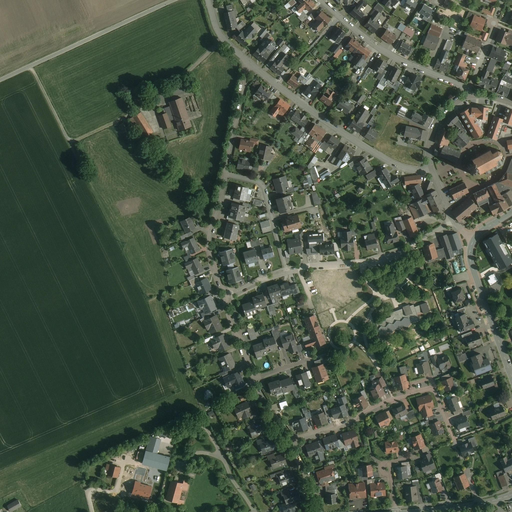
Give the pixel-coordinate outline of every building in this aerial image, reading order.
[(309,0),(308,0),(303,6),(304,8),(308,12),(315,5),(309,0)] [(362,0),(361,0),(356,7),(359,10),(362,6),(364,7),(367,4),(362,0)] [(395,9),(401,2),(398,0),(394,5),(392,7),(395,9)] [(417,3),(411,0),(405,0),(402,7),(412,12),(417,3)] [(384,8),(377,3),(373,8),(374,9),(380,13),(384,8)] [(432,10),(423,4),(418,13),(424,16),(422,19),(426,21),(430,13),(432,10)] [(356,7),(355,7),(350,14),(358,20),(363,14),(359,10),(356,7)] [(491,8),(490,12),(482,9),(481,12),(492,16),(495,9),(491,8)] [(378,18),(381,15),(380,13),(374,9),(370,14),(372,16),(374,14),(377,17),(377,18),(378,18)] [(232,11),(223,13),(225,21),(234,19),(232,11)] [(318,16),(313,12),(309,16),(313,21),(315,19),(315,18),(318,16)] [(329,19),(321,12),(318,16),(315,19),(323,25),(324,26),(329,19)] [(484,21),(475,17),(471,26),(481,30),(484,21)] [(234,19),(225,21),(227,29),(236,27),(234,19)] [(374,22),(370,19),(365,26),(373,33),(379,26),(374,22)] [(323,25),(317,20),(312,26),(318,31),(323,25)] [(406,27),(400,23),(397,29),(403,32),(406,27)] [(441,29),(431,25),(427,32),(427,34),(438,38),(441,29)] [(250,26),(243,33),(250,39),(252,37),(252,38),(256,34),(255,33),(256,32),(250,26)] [(414,32),(406,27),(403,32),(411,37),(414,32)] [(267,32),(262,28),(257,34),(262,38),(266,33),(267,32)] [(339,28),(331,37),(338,43),(346,33),(339,28)] [(386,30),(380,38),(390,45),(396,36),(386,30)] [(511,35),(507,33),(500,31),(498,34),(495,40),(505,44),(506,41),(510,43),(511,39),(511,35)] [(242,32),(236,38),(245,47),(251,40),(250,39),(243,33),(242,32)] [(270,37),(266,33),(262,38),(260,40),(263,42),(266,38),(268,39),(270,37)] [(438,38),(427,34),(422,45),(434,50),(439,39),(438,38)] [(471,38),(466,36),(462,46),(467,48),(471,38)] [(263,42),(260,46),(259,48),(263,51),(265,49),(267,48),(269,51),(270,50),(271,51),(274,47),(273,46),(275,45),(274,45),(275,44),(274,42),(272,41),(270,42),(268,39),(266,38),(263,42)] [(481,42),(471,38),(467,48),(477,52),(481,42)] [(355,40),(355,41),(352,39),(346,47),(354,53),(354,52),(359,45),(360,45),(357,43),(357,42),(355,40)] [(446,41),(443,50),(448,52),(452,43),(446,41)] [(412,47),(402,42),(398,50),(402,52),(402,53),(407,56),(412,47)] [(341,47),(337,44),(332,50),(335,53),(336,53),(339,49),(341,47)] [(364,49),(359,45),(354,52),(358,54),(365,60),(370,53),(364,49)] [(259,48),(253,54),(262,62),(268,55),(263,51),(259,48)] [(505,52),(494,48),(492,53),(490,53),(489,56),(501,61),(505,52)] [(448,52),(443,50),(439,60),(444,62),(448,52)] [(283,53),(276,62),(280,65),(287,57),(283,53)] [(465,56),(457,53),(455,59),(462,62),(465,56)] [(365,60),(358,54),(355,58),(351,56),(348,60),(359,68),(360,65),(365,60)] [(387,63),(378,58),(372,69),(379,72),(381,73),(383,69),(387,63)] [(462,62),(455,59),(454,62),(456,62),(455,65),(459,66),(464,68),(466,64),(462,62)] [(496,61),(490,59),(487,68),(492,70),(496,61)] [(444,62),(439,60),(438,62),(436,62),(434,67),(445,72),(449,64),(444,62)] [(508,70),(511,63),(507,61),(503,68),(508,70)] [(276,62),(275,62),(274,64),(270,68),(278,75),(284,68),(280,65),(276,62)] [(359,68),(355,73),(358,76),(364,68),(360,65),(359,68)] [(464,68),(459,66),(458,68),(457,68),(456,71),(457,72),(455,76),(464,80),(468,70),(464,68)] [(401,71),(393,67),(387,79),(394,83),(395,80),(401,71)] [(381,73),(379,72),(376,77),(381,79),(386,71),(383,69),(381,73)] [(484,70),(478,85),(488,89),(491,81),(490,80),(486,79),(489,72),(484,70)] [(381,79),(379,82),(381,84),(385,86),(387,83),(384,81),(389,73),(386,71),(381,79)] [(406,83),(405,85),(406,85),(407,86),(407,87),(412,89),(414,90),(416,87),(417,87),(420,82),(419,82),(421,78),(416,76),(411,74),(409,79),(408,78),(405,83),(406,83)] [(297,79),(292,75),(287,82),(295,88),(300,81),(297,79)] [(405,83),(408,78),(402,75),(398,83),(405,87),(406,85),(405,85),(406,83),(405,83)] [(511,84),(511,79),(504,76),(502,79),(499,85),(502,86),(503,83),(505,84),(506,82),(511,85),(511,84)] [(491,81),(488,89),(494,91),(497,83),(493,81),(494,80),(491,78),(490,80),(491,81)] [(252,86),(256,89),(261,83),(256,80),(252,86)] [(164,82),(151,87),(153,93),(166,88),(164,82)] [(305,92),(303,91),(301,94),(306,98),(307,96),(311,99),(320,86),(317,83),(317,84),(313,82),(307,88),(305,92)] [(271,93),(261,85),(255,94),(260,98),(264,101),(271,93)] [(502,86),(499,85),(496,93),(506,97),(509,89),(502,86)] [(323,95),(322,95),(319,100),(328,106),(331,101),(331,100),(333,97),(334,98),(337,94),(328,88),(323,95)] [(271,93),(264,101),(263,103),(266,105),(273,95),(271,93)] [(365,96),(360,94),(356,100),(360,103),(365,96)] [(181,98),(169,102),(170,106),(172,112),(174,119),(175,121),(188,117),(181,98)] [(289,106),(280,99),(275,107),(280,110),(284,113),(289,106)] [(352,106),(342,99),(336,107),(341,110),(340,111),(341,112),(341,110),(346,114),(352,106)] [(280,110),(275,107),(271,113),(275,116),(280,110)] [(469,108),(459,114),(474,139),(484,133),(484,132),(485,132),(482,127),(483,123),(487,124),(488,108),(478,107),(478,108),(477,108),(470,108),(469,108)] [(494,116),(492,120),(493,121),(492,123),(491,123),(491,125),(491,126),(491,128),(490,128),(489,130),(490,130),(489,133),(488,133),(486,137),(496,140),(502,122),(511,125),(511,124),(511,109),(507,108),(503,120),(494,116)] [(405,112),(399,109),(396,115),(402,118),(405,112)] [(366,115),(359,110),(354,119),(361,123),(366,115)] [(301,115),(296,111),(291,118),(303,127),(307,121),(305,119),(305,118),(305,117),(302,114),(301,115)] [(422,116),(413,112),(410,119),(419,123),(422,116)] [(141,113),(129,121),(140,140),(145,137),(136,124),(145,119),(141,113)] [(166,113),(158,116),(163,129),(171,126),(169,121),(167,114),(166,113)] [(431,118),(423,114),(422,116),(419,123),(427,127),(428,127),(432,119),(431,119),(431,118)] [(188,117),(175,121),(178,131),(191,126),(188,117)] [(450,117),(444,123),(450,128),(454,123),(451,120),(450,117)] [(457,117),(451,120),(454,123),(455,125),(460,122),(457,117)] [(354,119),(354,118),(349,126),(358,132),(363,124),(361,123),(354,119)] [(145,119),(136,124),(145,137),(153,132),(145,119)] [(465,131),(460,122),(455,125),(456,125),(459,128),(456,131),(457,133),(460,129),(464,134),(466,132),(465,131)] [(123,123),(119,125),(126,137),(130,135),(123,123)] [(309,132),(308,133),(317,140),(319,141),(325,132),(314,124),(309,132)] [(405,130),(404,136),(411,137),(411,139),(416,140),(416,138),(424,140),(426,131),(406,126),(405,130)] [(377,135),(369,129),(364,137),(372,142),(377,135)] [(449,134),(439,129),(435,142),(444,146),(448,148),(449,146),(447,145),(450,138),(447,137),(449,134)] [(464,134),(460,129),(457,133),(452,137),(455,141),(457,143),(459,145),(462,148),(467,143),(469,141),(470,140),(464,134)] [(317,140),(308,133),(309,132),(306,130),(303,133),(300,138),(304,140),(301,143),(309,149),(311,146),(312,147),(315,143),(317,140)] [(130,135),(126,137),(131,145),(135,143),(130,135)] [(339,141),(331,136),(326,143),(329,145),(334,149),(339,141)] [(250,141),(241,140),(239,149),(244,150),(244,151),(249,152),(250,146),(252,147),(253,144),(253,142),(250,141)] [(326,143),(324,141),(320,146),(319,148),(325,151),(329,145),(326,143)] [(320,146),(315,143),(312,147),(311,146),(309,149),(316,153),(319,148),(320,146)] [(270,147),(261,145),(258,158),(263,159),(263,158),(268,159),(268,158),(269,154),(270,147)] [(354,151),(345,145),(340,153),(345,156),(347,157),(349,159),(354,151)] [(440,156),(447,159),(453,149),(448,148),(444,146),(442,151),(440,156)] [(459,152),(453,149),(447,159),(455,162),(459,152)] [(484,153),(481,155),(480,154),(479,154),(478,153),(475,155),(476,156),(475,156),(476,157),(472,159),(471,159),(471,160),(472,160),(473,163),(472,163),(472,164),(471,164),(470,164),(469,164),(469,165),(469,166),(468,166),(467,165),(467,166),(467,167),(466,168),(466,169),(468,168),(470,172),(469,173),(469,174),(470,173),(471,175),(472,174),(472,173),(476,171),(477,172),(478,171),(479,173),(479,174),(480,173),(484,171),(485,174),(499,167),(498,166),(502,163),(499,158),(500,158),(501,158),(500,157),(501,155),(502,155),(502,154),(501,154),(500,152),(500,151),(499,151),(497,151),(497,150),(496,150),(496,151),(494,152),(493,151),(493,152),(493,153),(491,154),(490,151),(490,149),(489,149),(489,150),(485,153),(484,151),(483,152),(484,153)] [(321,150),(315,160),(319,163),(325,153),(321,150)] [(345,156),(340,153),(335,161),(340,164),(341,161),(345,156)] [(359,157),(348,164),(350,168),(355,165),(361,161),(359,157)] [(244,159),(239,158),(239,160),(237,168),(247,171),(248,166),(249,162),(244,161),(244,159)] [(361,161),(355,165),(361,175),(371,169),(365,159),(361,161)] [(319,177),(315,167),(310,168),(314,179),(316,179),(319,177)] [(314,179),(310,168),(308,169),(313,181),(316,180),(316,179),(314,179)] [(391,178),(385,168),(377,173),(383,183),(391,178)] [(331,175),(328,170),(322,174),(326,179),(331,175)] [(374,170),(365,176),(368,180),(371,179),(370,177),(376,174),(374,170)] [(511,174),(506,172),(499,181),(494,184),(500,195),(502,195),(508,206),(511,204),(511,194),(511,193),(511,191),(511,174)] [(397,181),(394,176),(391,178),(383,183),(386,187),(397,181)] [(419,176),(405,178),(405,184),(420,183),(419,176)] [(285,177),(274,180),(277,192),(286,190),(288,189),(288,187),(285,177)] [(432,183),(427,180),(424,187),(429,191),(432,183)] [(464,183),(451,189),(455,198),(460,196),(468,192),(464,183)] [(418,184),(410,188),(415,198),(423,194),(418,184)] [(500,195),(494,184),(485,188),(491,200),(487,202),(488,207),(492,214),(496,213),(497,213),(508,206),(502,195),(500,195)] [(248,188),(236,186),(233,198),(234,198),(239,199),(245,200),(248,188)] [(485,188),(473,194),(478,206),(487,202),(491,200),(485,188)] [(435,190),(425,195),(429,202),(434,212),(443,207),(435,190)] [(316,192),(311,193),(314,206),(321,204),(316,192)] [(425,195),(421,197),(421,199),(409,206),(415,219),(430,212),(426,203),(429,202),(425,195)] [(289,196),(276,200),(280,213),(292,210),(289,196)] [(476,207),(469,197),(451,212),(459,222),(476,207)] [(242,205),(231,203),(230,210),(244,213),(245,207),(245,206),(242,205)] [(244,213),(230,210),(228,216),(228,217),(233,218),(242,220),(244,213)] [(287,218),(282,220),(285,231),(300,227),(297,216),(291,217),(290,216),(288,217),(287,218)] [(190,217),(180,222),(186,233),(195,228),(190,217)] [(411,217),(403,220),(410,237),(418,234),(411,217)] [(268,220),(260,223),(261,229),(270,226),(268,220)] [(321,220),(313,221),(314,231),(322,230),(321,220)] [(406,229),(402,220),(395,222),(396,226),(400,225),(402,230),(406,229)] [(228,223),(227,223),(226,227),(227,227),(226,230),(237,233),(237,230),(236,229),(237,225),(234,224),(228,223)] [(393,224),(384,226),(386,235),(385,235),(388,243),(398,241),(396,232),(395,233),(393,224)] [(237,233),(226,230),(225,233),(224,233),(223,237),(224,237),(230,239),(233,240),(234,236),(236,236),(237,233)] [(314,231),(314,237),(308,237),(309,249),(316,249),(317,249),(316,242),(323,242),(322,230),(314,231)] [(302,231),(295,232),(296,235),(295,235),(295,240),(299,239),(303,238),(302,231)] [(350,231),(342,232),(342,238),(340,238),(341,248),(344,248),(344,251),(350,250),(350,247),(353,247),(352,237),(351,237),(351,235),(351,231),(350,231)] [(457,233),(446,236),(452,251),(462,248),(457,233)] [(511,261),(497,233),(482,241),(498,270),(511,262),(511,261)] [(377,247),(374,234),(370,235),(370,234),(368,235),(367,236),(368,240),(365,241),(367,249),(377,247)] [(446,236),(446,235),(439,237),(443,248),(442,248),(441,248),(444,257),(445,259),(453,257),(452,251),(446,236)] [(193,238),(181,244),(183,248),(187,246),(191,254),(199,250),(193,238)] [(295,240),(287,241),(289,254),(302,252),(299,239),(295,240)] [(323,245),(320,245),(320,249),(320,254),(324,254),(325,254),(329,254),(333,253),(333,251),(333,244),(332,244),(323,245)] [(433,244),(423,247),(425,256),(426,255),(428,259),(436,257),(435,250),(433,244)] [(271,247),(261,250),(263,259),(273,256),(271,247)] [(441,248),(435,250),(436,257),(437,259),(444,257),(441,248)] [(233,249),(218,253),(220,260),(222,260),(223,266),(232,263),(235,262),(233,256),(235,256),(233,249)] [(255,249),(243,253),(246,264),(254,262),(256,266),(259,265),(255,249)] [(197,258),(184,264),(186,268),(191,266),(195,274),(203,271),(197,258)] [(229,269),(226,270),(228,276),(226,276),(228,284),(243,280),(241,272),(239,273),(238,267),(233,268),(229,269)] [(491,285),(499,280),(494,272),(489,275),(491,278),(488,279),(491,285)] [(350,289),(359,287),(356,276),(348,278),(347,275),(333,279),(335,285),(341,283),(342,289),(350,287),(350,289)] [(195,278),(189,280),(191,285),(195,283),(199,281),(197,277),(195,278)] [(199,281),(195,283),(200,294),(211,289),(206,278),(199,281)] [(291,286),(289,286),(287,282),(278,285),(281,295),(282,296),(291,293),(289,289),(292,288),(291,286)] [(278,285),(278,284),(267,288),(270,299),(281,295),(278,285)] [(460,286),(457,287),(457,286),(449,289),(453,301),(463,298),(461,294),(463,293),(460,286)] [(263,294),(252,298),(253,301),(255,309),(266,305),(263,294)] [(204,299),(197,302),(200,307),(202,306),(204,312),(209,311),(216,308),(210,296),(204,299)] [(253,301),(242,305),(244,310),(243,310),(245,316),(257,313),(255,309),(253,301)] [(391,332),(395,329),(400,330),(403,326),(407,327),(410,323),(415,321),(415,322),(419,320),(417,316),(416,313),(422,311),(423,314),(429,311),(426,303),(414,307),(413,305),(409,306),(409,305),(402,307),(403,308),(398,310),(389,313),(391,317),(375,323),(377,328),(378,329),(377,330),(379,334),(384,335),(387,331),(391,332)] [(464,307),(457,310),(459,316),(464,314),(463,311),(465,310),(464,307)] [(469,319),(466,318),(464,314),(459,316),(454,318),(459,330),(460,329),(462,330),(463,331),(474,327),(471,319),(469,319)] [(209,318),(202,321),(203,323),(205,327),(207,326),(210,333),(221,328),(215,315),(209,318)] [(314,315),(304,319),(308,331),(306,332),(307,335),(309,334),(314,345),(314,347),(325,343),(314,315)] [(203,318),(200,320),(202,324),(203,323),(202,321),(209,318),(208,316),(203,318)] [(470,335),(465,337),(469,348),(481,343),(477,333),(470,335)] [(215,338),(210,340),(213,347),(217,346),(219,351),(228,347),(222,334),(215,338)] [(292,334),(287,335),(287,336),(281,338),(280,338),(281,341),(284,349),(290,347),(295,345),(296,345),(292,334)] [(273,338),(263,341),(263,342),(266,352),(277,348),(275,343),(274,338),(273,338)] [(311,339),(303,343),(305,348),(314,345),(311,339)] [(263,342),(252,346),(256,357),(267,354),(266,352),(263,342)] [(227,354),(218,358),(224,371),(230,368),(234,366),(229,353),(227,354)] [(480,354),(471,357),(473,364),(474,364),(475,368),(474,368),(474,369),(484,365),(482,360),(480,354)] [(437,359),(436,359),(437,361),(440,368),(444,367),(446,368),(448,367),(450,365),(446,356),(437,359)] [(474,368),(473,369),(476,374),(491,369),(489,365),(490,364),(489,361),(488,361),(487,359),(482,360),(484,365),(474,369),(474,368)] [(426,362),(416,364),(419,374),(428,372),(426,362)] [(323,364),(312,368),(316,381),(323,379),(323,380),(328,379),(323,364)] [(243,385),(237,372),(230,376),(223,379),(227,386),(233,384),(235,388),(243,385)] [(306,372),(296,376),(300,389),(310,385),(308,379),(306,372)] [(402,376),(394,378),(397,389),(407,386),(404,377),(404,376),(402,376)] [(491,376),(480,381),(483,388),(483,389),(494,385),(491,376)] [(290,378),(279,381),(282,391),(283,392),(293,389),(294,389),(293,385),(290,378)] [(450,378),(442,381),(443,384),(442,385),(443,387),(445,391),(454,387),(452,382),(452,381),(451,378),(450,378)] [(279,380),(268,384),(271,395),(275,393),(282,391),(279,381),(279,380)] [(379,384),(369,389),(374,399),(384,394),(380,386),(379,384)] [(249,393),(237,397),(238,402),(251,398),(249,393)] [(430,395),(416,399),(419,408),(421,408),(422,413),(423,413),(424,416),(427,415),(431,414),(430,410),(429,411),(428,409),(429,407),(432,406),(432,407),(433,406),(430,395)] [(362,396),(356,399),(357,402),(355,403),(358,409),(366,405),(365,403),(365,402),(362,396)] [(455,397),(447,400),(451,411),(452,411),(459,408),(455,397)] [(286,401),(279,403),(281,410),(288,407),(286,401)] [(246,402),(234,408),(238,416),(242,414),(244,417),(250,414),(252,420),(260,416),(257,409),(251,412),(246,402)] [(401,406),(392,410),(396,418),(399,417),(402,416),(402,415),(405,414),(407,413),(407,412),(403,404),(400,406),(401,406)] [(344,405),(334,408),(338,418),(347,415),(344,405)] [(502,406),(489,411),(492,420),(505,415),(502,406)] [(459,408),(452,411),(454,415),(461,413),(462,412),(461,407),(459,408)] [(413,409),(407,412),(407,413),(405,414),(408,420),(416,416),(413,409)] [(323,412),(314,416),(315,420),(314,420),(316,426),(326,423),(324,417),(323,412)] [(385,412),(376,417),(380,425),(383,424),(387,425),(389,421),(385,412)] [(463,417),(455,420),(456,424),(455,426),(456,427),(457,428),(458,427),(458,429),(468,425),(465,416),(463,417)] [(304,419),(295,421),(297,425),(296,426),(298,432),(307,428),(304,419)] [(254,426),(252,420),(246,423),(248,428),(250,428),(253,436),(265,432),(262,423),(254,426)] [(433,423),(430,424),(434,435),(442,432),(441,429),(442,428),(441,425),(440,425),(438,421),(433,423)] [(354,430),(342,434),(344,440),(345,445),(346,445),(351,443),(352,447),(358,445),(356,441),(357,441),(354,430)] [(335,435),(329,438),(328,437),(323,439),(327,449),(333,446),(333,447),(338,445),(337,442),(335,435)] [(420,435),(410,438),(414,448),(417,447),(417,448),(420,447),(424,446),(420,435)] [(161,439),(149,436),(145,450),(157,453),(161,439)] [(474,437),(468,439),(469,443),(470,443),(472,447),(477,445),(474,437)] [(272,439),(264,442),(263,438),(257,440),(258,444),(260,444),(263,452),(275,448),(272,439)] [(393,442),(385,443),(386,451),(388,452),(397,451),(396,446),(396,441),(393,442)] [(317,442),(305,446),(309,457),(320,453),(318,447),(317,442)] [(467,444),(466,444),(462,445),(462,446),(459,447),(462,456),(473,452),(472,447),(470,443),(469,443),(467,444)] [(170,457),(145,451),(141,464),(166,470),(170,457)] [(282,455),(274,458),(272,454),(267,456),(268,460),(270,459),(273,468),(285,464),(282,455)] [(434,468),(428,454),(423,456),(424,460),(420,462),(424,472),(434,468)] [(511,458),(507,460),(501,463),(505,472),(511,469),(511,458)] [(119,468),(110,465),(110,467),(107,466),(106,469),(109,470),(108,474),(111,475),(117,477),(119,468)] [(371,465),(361,466),(361,467),(361,472),(362,472),(362,476),(367,476),(372,475),(371,465)] [(401,467),(395,468),(397,479),(407,477),(405,466),(401,467)] [(325,470),(316,473),(320,483),(321,483),(327,481),(333,479),(332,476),(333,475),(331,468),(325,470)] [(468,468),(462,470),(463,473),(464,473),(466,478),(472,476),(468,468)] [(291,472),(283,475),(282,471),(275,473),(276,477),(279,477),(282,485),(294,481),(291,472)] [(463,473),(453,478),(458,490),(469,485),(466,478),(464,473),(463,473)] [(508,488),(503,474),(497,477),(502,490),(508,488)] [(436,480),(429,482),(431,488),(431,490),(432,492),(433,493),(442,489),(438,480),(438,479),(436,480)] [(171,480),(166,499),(185,505),(190,485),(171,480)] [(143,485),(139,484),(140,483),(135,482),(132,494),(140,496),(143,485)] [(364,483),(349,484),(351,498),(365,497),(364,483)] [(374,484),(370,484),(370,486),(371,496),(372,496),(371,495),(378,495),(379,496),(381,496),(382,495),(384,495),(383,483),(374,484)] [(152,487),(143,485),(140,496),(149,498),(152,487)] [(412,487),(405,487),(406,500),(416,499),(415,492),(416,491),(415,490),(415,489),(415,486),(412,487)] [(288,493),(284,494),(287,503),(292,502),(300,499),(297,490),(288,493)] [(327,495),(326,495),(327,503),(335,503),(335,494),(332,494),(327,495)] [(19,499),(8,506),(11,511),(23,505),(19,499)] [(290,511),(295,510),(292,502),(287,503),(282,505),(284,511),(290,511)]
